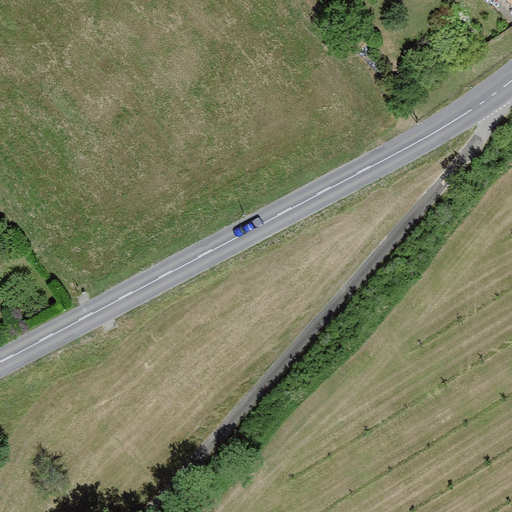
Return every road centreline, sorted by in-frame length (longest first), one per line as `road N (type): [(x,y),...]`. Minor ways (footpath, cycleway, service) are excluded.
road 1 (tertiary): [(511,82),(390,157),(0,362)]
road 2 (track): [(496,94),(481,138),(155,511)]
